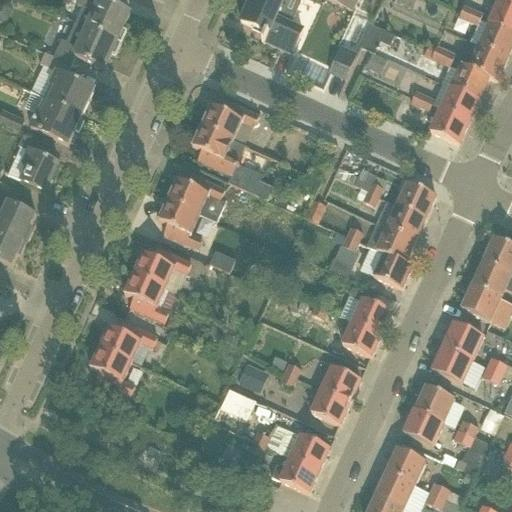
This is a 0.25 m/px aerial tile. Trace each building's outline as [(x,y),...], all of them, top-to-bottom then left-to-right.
[(123,31),(130,15),(96,0),(82,0),(79,8),(84,11),(77,25),(122,45),(127,33),(123,31)] [(292,28),(303,3),(296,0),(252,0),(241,24),(266,36),(262,44),(265,46),(265,45),(292,57),(302,33),(292,28)] [(323,0),(351,13),(357,0),(323,0)] [(411,10),(415,0),(398,0),(397,4),(411,10)] [(511,10),(511,0),(492,0),(492,1),(499,5),(511,10)] [(0,25),(1,26),(8,23),(14,12),(11,5),(4,2),(0,3),(0,25)] [(511,10),(499,5),(489,27),(511,37),(511,10)] [(481,23),(484,17),(483,17),(465,9),(463,15),(481,23)] [(471,45),(479,49),(508,62),(511,52),(511,37),(489,27),(481,23),(463,15),(460,20),(479,29),(471,45)] [(76,60),(104,72),(112,56),(116,58),(122,45),(77,25),(68,45),(63,43),(55,61),(72,69),(76,60)] [(362,51),(373,55),(376,57),(381,45),(390,49),(395,38),(373,28),(362,51)] [(434,56),(437,50),(430,47),(427,53),(434,56)] [(438,50),(437,50),(434,56),(427,53),(424,59),(441,66),(446,53),(438,49),(438,50)] [(479,49),(469,71),(469,72),(490,81),(490,82),(497,85),(508,62),(479,49)] [(348,82),(358,58),(342,51),(331,75),(348,82)] [(456,58),(446,53),(441,66),(450,70),(452,64),(454,64),(456,58)] [(375,57),(376,57),(373,55),(366,70),(381,77),(387,62),(375,57)] [(83,119),(95,92),(67,79),(72,69),(55,61),(46,57),(41,68),(44,69),(32,95),(45,101),(83,119)] [(462,68),(454,64),(452,64),(450,70),(443,87),(451,91),(480,104),(490,82),(490,81),(469,72),(469,71),(462,68)] [(451,91),(441,113),(470,126),(480,104),(451,91)] [(436,103),(417,94),(414,101),(433,110),(436,103)] [(31,131),(69,148),(83,119),(45,101),(31,131)] [(433,110),(414,101),(412,107),(430,115),(431,114),(439,118),(431,136),(432,136),(459,149),(470,126),(441,113),(433,110)] [(255,131),(260,120),(226,105),(221,114),(211,110),(202,130),(234,145),(243,125),(255,131)] [(0,126),(19,136),(25,123),(3,112),(0,117),(0,126)] [(247,151),(234,145),(202,130),(193,150),(203,155),(198,164),(232,180),(229,187),(269,204),(274,191),(261,186),(263,180),(239,169),(247,151)] [(9,179),(21,185),(46,196),(59,168),(35,156),(40,145),(25,138),(19,150),(22,151),(9,179)] [(368,195),(381,201),(388,185),(363,173),(359,181),(339,171),(335,180),(368,195)] [(226,194),(192,179),(187,188),(178,183),(168,203),(200,218),(209,199),(221,205),(226,194)] [(436,200),(408,187),(398,209),(426,222),(436,200)] [(381,201),(368,195),(364,205),(376,211),(381,201)] [(0,232),(27,245),(33,232),(30,231),(36,218),(0,201),(0,232)] [(169,228),(164,238),(198,253),(203,243),(191,237),(200,218),(168,203),(159,224),(169,228)] [(314,203),(306,221),(318,227),(327,209),(314,203)] [(398,209),(388,232),(416,245),(426,222),(398,209)] [(20,258),(27,245),(0,232),(0,263),(13,270),(18,257),(20,258)] [(351,232),(348,242),(360,246),(363,237),(351,232)] [(416,245),(388,232),(378,255),(385,258),(406,267),(416,245)] [(360,246),(348,242),(344,251),(356,256),(360,246)] [(511,279),(511,249),(495,242),(484,266),(511,279)] [(191,268),(158,252),(154,262),(144,257),(134,278),(166,292),(175,272),(187,278),(191,268)] [(236,263),(216,254),(210,267),(229,276),(236,263)] [(375,281),(402,294),(413,270),(406,267),(385,258),(375,281)] [(473,289),(501,302),(505,292),(511,294),(511,279),(484,266),(473,289)] [(135,302),(131,312),(164,327),(169,317),(157,311),(166,292),(134,278),(125,298),(135,302)] [(473,289),(462,313),(490,326),(501,302),(473,289)] [(320,299),(316,308),(316,309),(329,315),(333,305),(320,299)] [(382,339),(392,316),(364,303),(354,326),(382,339)] [(325,324),(329,315),(316,309),(316,308),(310,306),(306,315),(325,324)] [(172,340),(178,329),(169,325),(164,336),(172,340)] [(343,349),(371,362),(382,339),(354,326),(343,349)] [(158,342),(124,327),(120,336),(110,331),(100,352),(132,366),(141,347),(153,353),(158,342)] [(483,341),(455,328),(444,351),(472,364),(483,341)] [(157,343),(153,353),(158,355),(162,346),(157,343)] [(233,367),(238,357),(226,351),(221,361),(233,367)] [(444,351),(433,375),(461,388),(472,364),(444,351)] [(97,386),(131,401),(135,391),(123,386),(132,366),(100,352),(91,372),(101,376),(97,386)] [(287,365),(275,360),(271,370),(283,374),(287,365)] [(487,371),(504,379),(511,382),(511,371),(491,362),(487,371)] [(285,376),(298,382),(302,373),(290,367),(285,376)] [(248,368),(240,387),(261,396),(269,377),(248,368)] [(351,407),(361,384),(333,371),(323,394),(351,407)] [(487,371),(483,381),(500,389),(504,379),(487,371)] [(294,391),(298,382),(285,376),(281,386),(294,391)] [(455,403),(427,390),(416,414),(444,426),(455,403)] [(229,393),(221,413),(248,425),(257,405),(229,393)] [(312,417),(340,430),(351,407),(323,394),(312,417)] [(416,414),(405,438),(432,451),(444,426),(416,414)] [(475,441),(479,430),(462,423),(458,433),(475,441)] [(471,450),(475,441),(458,433),(454,443),(471,450)] [(271,442),(258,436),(254,445),(266,451),(271,442)] [(330,452),(301,439),(292,462),(320,475),(330,452)] [(477,480),(491,448),(475,441),(471,450),(471,451),(468,450),(462,464),(459,463),(456,471),(477,480)] [(266,451),(254,445),(250,453),(250,454),(262,460),(266,451)] [(426,466),(398,452),(387,476),(415,489),(426,466)] [(511,458),(507,457),(503,466),(511,470),(511,458)] [(292,462),(286,474),(277,469),(272,480),(281,484),(281,485),(309,498),(320,475),(292,462)] [(376,500),(402,511),(404,511),(415,489),(387,476),(376,500)] [(429,496),(447,504),(451,494),(449,493),(434,486),(429,496)] [(439,511),(443,511),(447,504),(429,496),(425,506),(439,511)] [(402,511),(376,500),(370,511),(402,511)]
